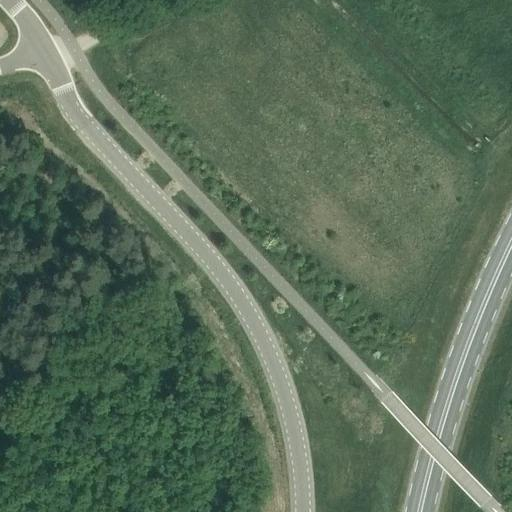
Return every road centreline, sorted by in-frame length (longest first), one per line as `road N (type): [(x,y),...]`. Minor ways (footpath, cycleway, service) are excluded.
road 1 (unclassified): [(48,52),(77,115),(207,254),(254,320),(290,413),(302,511)]
road 2 (primary): [(418,511),(458,372),(511,242)]
